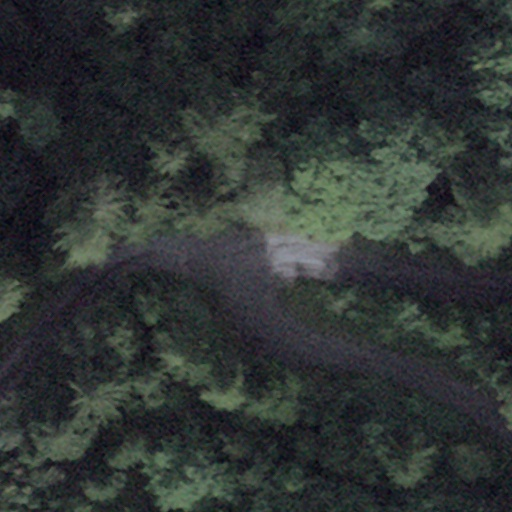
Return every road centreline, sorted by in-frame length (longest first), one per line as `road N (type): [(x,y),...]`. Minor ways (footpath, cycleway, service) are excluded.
road 1 (track): [(511,289),(313,251),(264,257),(243,276),(243,308),(260,336),(414,378),(511,431)]
road 2 (track): [(243,276),(151,248),(80,286),(0,390)]
